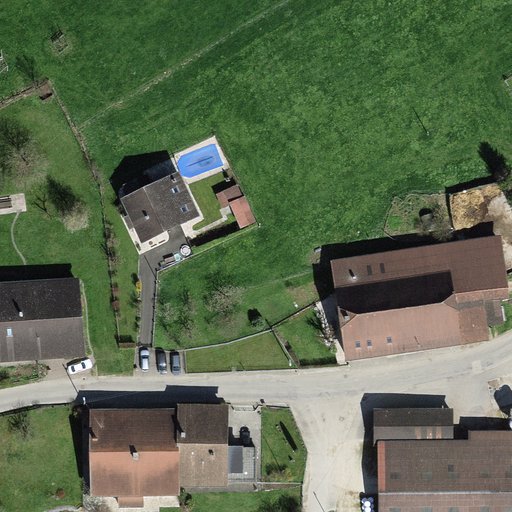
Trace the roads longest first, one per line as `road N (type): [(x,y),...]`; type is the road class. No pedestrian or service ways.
road 1 (residential): [(0,401),(76,391),(392,381),(451,369),(511,343)]
road 2 (track): [(312,511),(319,389)]
